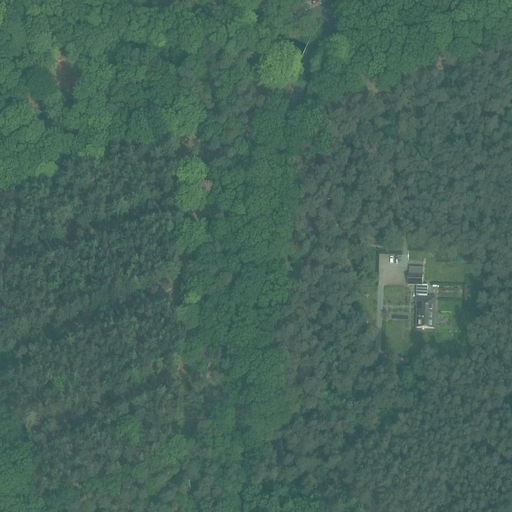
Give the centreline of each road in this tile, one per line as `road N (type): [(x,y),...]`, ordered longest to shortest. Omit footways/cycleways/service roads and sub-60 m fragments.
road 1 (tertiary): [(232,511),(271,175),(280,131),(329,17)]
road 2 (unclassified): [(329,17),(101,0)]
